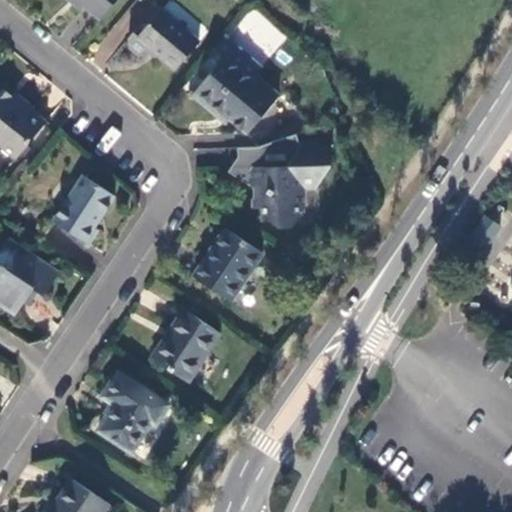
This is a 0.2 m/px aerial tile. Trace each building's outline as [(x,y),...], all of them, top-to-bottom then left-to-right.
[(116,0),(68,0),(78,8),(81,5),(100,19),(116,0)] [(267,59),(287,36),(252,6),(232,29),(267,59)] [(160,9),(137,35),(133,32),(127,39),(129,48),(140,58),(149,57),(153,52),(175,71),(200,43),(160,9)] [(206,56),(217,65),(225,56),(251,78),(254,74),(255,75),(262,67),(224,35),(206,56)] [(217,65),(191,97),(217,119),(222,112),(229,118),(247,134),(279,95),(255,75),(254,74),(251,78),(225,56),(217,65)] [(0,88),(0,146),(15,158),(45,122),(30,110),(32,107),(18,96),(15,100),(0,88)] [(222,112),(217,119),(224,124),(229,118),(222,112)] [(301,147),(295,135),(257,148),(237,149),(234,157),(226,172),(230,174),(234,166),(286,167),(301,147)] [(330,165),(330,145),(301,147),(286,167),(234,166),(230,174),(251,187),(253,199),(251,199),(252,208),(262,209),(262,215),(279,225),(291,226),(305,206),(305,189),(317,187),(330,165)] [(84,176),(53,220),(88,245),(99,230),(93,226),(113,197),(84,176)] [(485,216),(472,236),(486,245),(498,226),(485,216)] [(226,229),(194,277),(231,300),(263,253),(226,229)] [(59,272),(9,239),(0,252),(0,307),(13,316),(22,301),(26,304),(37,290),(43,294),(59,272)] [(184,309),(151,358),(188,383),(221,333),(184,309)] [(169,406),(119,373),(103,397),(104,398),(88,422),(131,452),(151,423),(156,426),(169,406)] [(103,511),(109,504),(71,479),(49,511),(103,511)]
